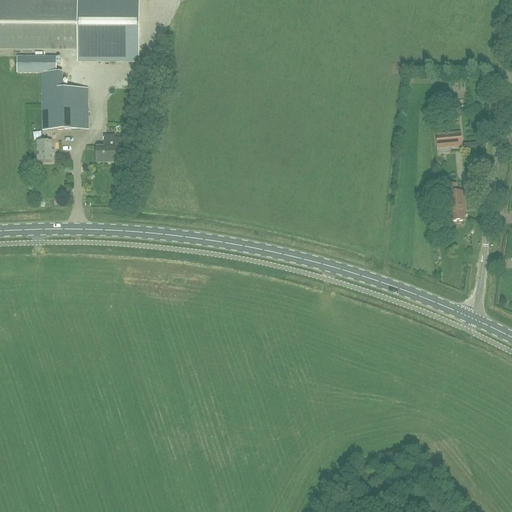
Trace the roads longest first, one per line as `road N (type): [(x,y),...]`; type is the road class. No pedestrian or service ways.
road 1 (secondary): [(0,231),(77,229),(249,247),(335,268),(472,318)]
road 2 (unclassified): [(472,318),(511,62)]
